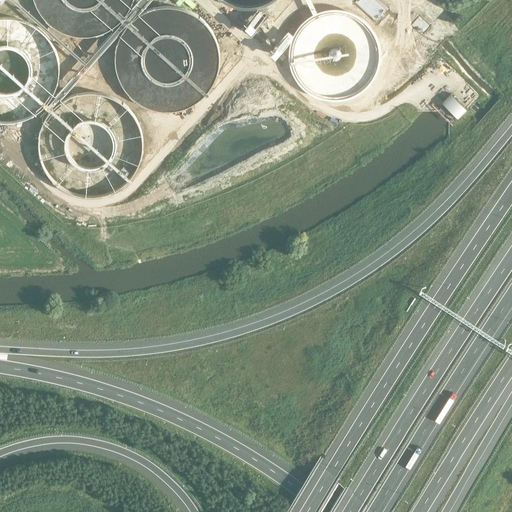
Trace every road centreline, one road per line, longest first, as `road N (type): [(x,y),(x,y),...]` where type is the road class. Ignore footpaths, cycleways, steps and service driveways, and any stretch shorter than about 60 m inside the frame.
road 1 (motorway): [(511,129),(418,230),(289,313),(143,350),(0,349)]
road 2 (motorway): [(511,191),(306,511)]
road 3 (motorway): [(325,511),(245,454),(162,413),(0,367)]
road 4 (motorway): [(511,257),(349,511)]
road 5 (motorway): [(374,511),(511,294)]
road 6 (motorway): [(0,454),(54,440),(109,446),(151,467),(194,511)]
road 7 (motorway): [(419,511),(511,364)]
road 8 (motorway): [(445,511),(511,401)]
